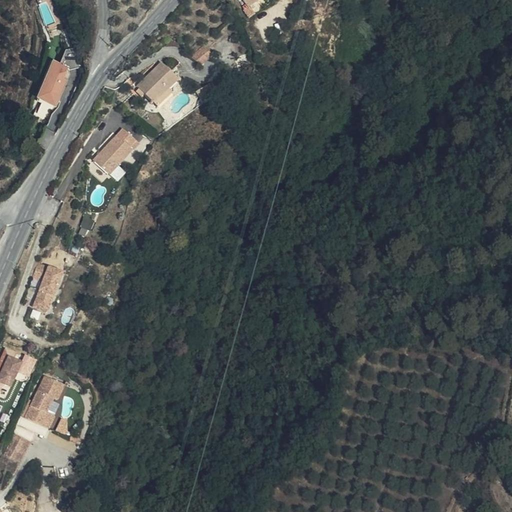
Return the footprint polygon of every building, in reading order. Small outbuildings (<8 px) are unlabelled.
[(206,45),(193,57),(201,66),(214,54),(206,45)] [(53,61),(37,99),(57,107),(71,75),(70,71),(81,68),(76,48),(66,51),(61,64),(53,61)] [(140,88),(145,93),(154,102),(168,88),(178,78),(163,62),(139,86),(140,88)] [(142,96),(145,93),(140,88),(137,91),(142,96)] [(168,88),(154,102),(158,105),(172,92),(168,88)] [(135,147),(119,133),(96,158),(112,172),(135,147)] [(64,272),(40,262),(34,276),(44,281),(41,290),(54,296),(64,272)] [(54,296),(41,290),(34,305),(48,311),(54,296)] [(23,362),(9,356),(0,377),(0,381),(12,386),(23,362)] [(42,423),(48,411),(54,396),(58,398),(65,383),(47,374),(27,416),(42,423)] [(56,415),(48,411),(42,423),(49,427),(56,415)] [(65,433),(70,420),(62,417),(56,429),(65,433)] [(7,454),(23,461),(33,440),(17,433),(7,454)]
